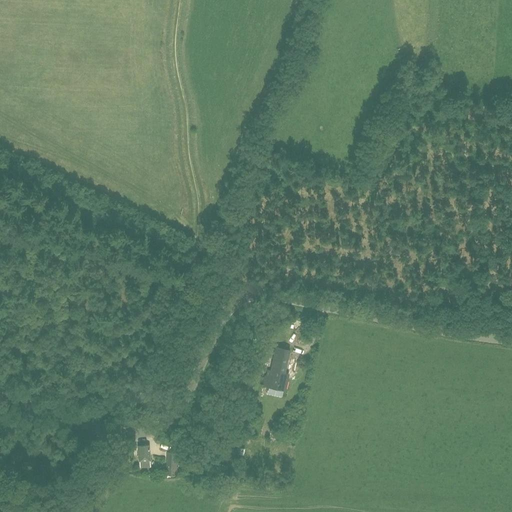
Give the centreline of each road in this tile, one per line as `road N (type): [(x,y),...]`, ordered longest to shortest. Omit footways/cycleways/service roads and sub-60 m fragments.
road 1 (tertiary): [(511,341),(248,295),(231,307),(168,420),(141,432),(109,431)]
road 2 (track): [(195,244),(196,198),(173,45),(178,0)]
